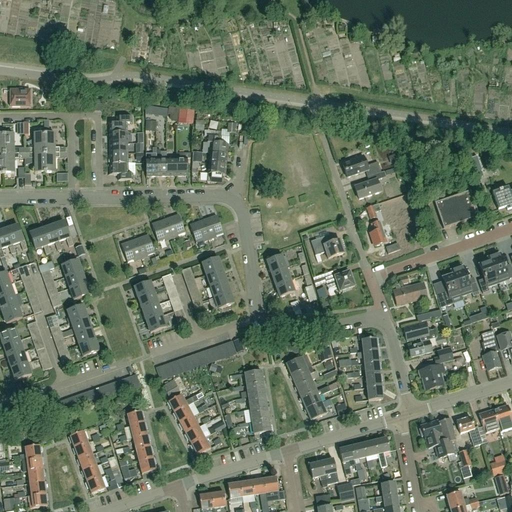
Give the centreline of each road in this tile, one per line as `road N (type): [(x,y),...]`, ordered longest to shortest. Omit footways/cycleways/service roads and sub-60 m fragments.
road 1 (residential): [(0,400),(256,318)]
road 2 (residential): [(370,278),(511,226)]
road 3 (residential): [(236,204),(99,197)]
road 4 (residential): [(256,318),(282,332),(384,317)]
road 5 (residential): [(370,278),(331,162)]
road 6 (residential): [(286,451),(402,416)]
